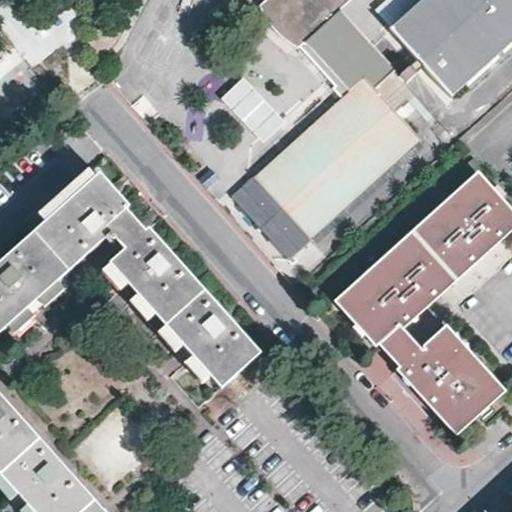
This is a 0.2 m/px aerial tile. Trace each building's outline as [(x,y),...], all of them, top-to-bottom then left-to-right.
[(338,10),(328,0),(264,0),(261,4),(261,9),(265,16),(270,23),(275,29),(281,36),(288,41),(293,45),(297,46),(299,44),(334,84),(332,86),(342,97),(332,106),(301,135),(255,177),(310,239),(420,140),(378,94),(392,81),(388,76),(393,71),(338,10)] [(328,0),(338,10),(347,0),(328,0)] [(511,38),(511,0),(424,0),(419,5),(389,31),(439,86),(447,96),(511,38)] [(260,354),(165,249),(148,229),(144,231),(125,209),(128,206),(99,173),(33,232),(0,262),(0,471),(36,511),(102,511),(74,480),(0,396),(0,322),(102,231),(106,236),(110,232),(125,248),(109,262),(146,303),(222,388),(260,354)] [(479,364),(446,327),(421,349),(403,329),(431,304),(453,284),(490,250),(511,230),(511,210),(479,173),(390,253),(338,299),(335,302),(377,349),(381,347),(400,367),(397,370),(456,435),(505,392),(479,364)]
